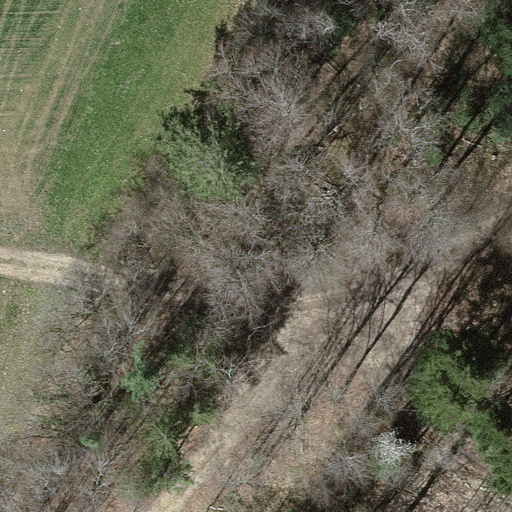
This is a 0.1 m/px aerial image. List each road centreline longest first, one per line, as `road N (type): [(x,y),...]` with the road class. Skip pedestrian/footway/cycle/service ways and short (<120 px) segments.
road 1 (track): [(0,263),(380,304),(511,222)]
road 2 (track): [(511,468),(448,432),(380,304),(280,380),(153,511)]
